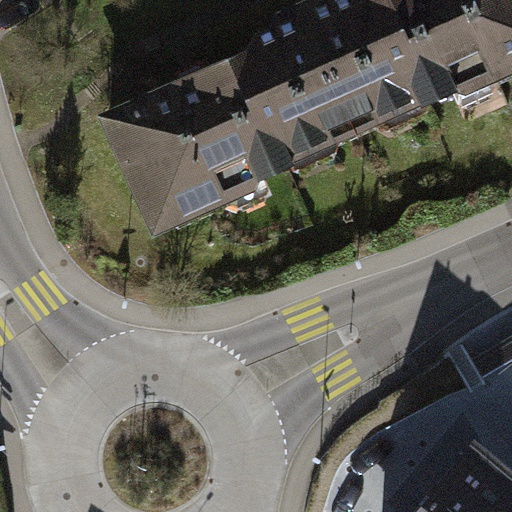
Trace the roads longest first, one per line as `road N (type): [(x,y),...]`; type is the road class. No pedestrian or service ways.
road 1 (unclassified): [(211,391),(511,260)]
road 2 (tertiary): [(211,391),(155,368),(126,371),(82,396)]
road 3 (tertiary): [(82,396),(0,286)]
road 4 (tertiary): [(230,511),(244,474),(243,446),(211,391)]
road 5 (tertiary): [(82,396),(57,441),(54,466),(68,511)]
